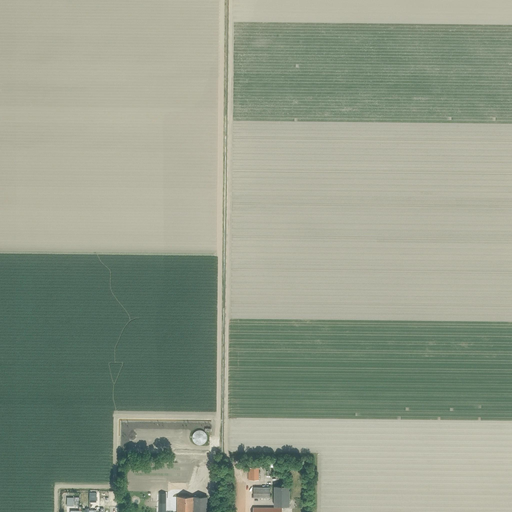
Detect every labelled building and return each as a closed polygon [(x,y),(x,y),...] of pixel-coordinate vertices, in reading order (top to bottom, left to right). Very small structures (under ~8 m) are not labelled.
[(259,468),(248,468),(248,480),(259,480),(259,468)] [(290,486),(274,486),(274,506),(289,507),(290,486)] [(270,498),(270,488),(253,487),(253,498),(270,498)] [(194,511),(195,497),(177,497),(177,511),(194,511)] [(195,497),(194,511),(207,511),(208,497),(195,497)]
